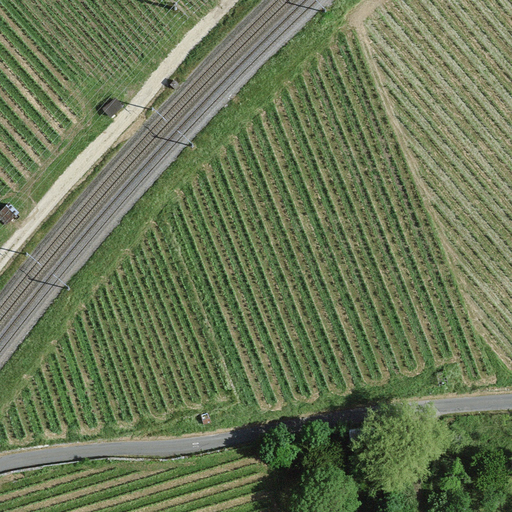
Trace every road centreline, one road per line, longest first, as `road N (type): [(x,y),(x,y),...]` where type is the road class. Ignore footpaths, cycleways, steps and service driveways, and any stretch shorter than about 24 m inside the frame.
road 1 (residential): [(511,398),(428,406),(239,446),(102,450),(0,464)]
road 2 (track): [(0,269),(233,0)]
